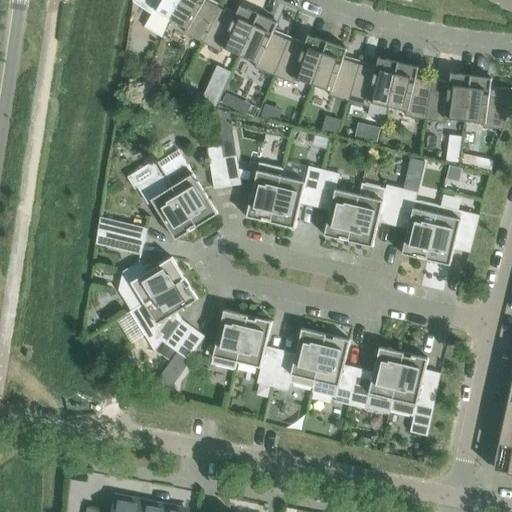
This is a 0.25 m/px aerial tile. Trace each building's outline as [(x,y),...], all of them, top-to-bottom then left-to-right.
[(133,0),(134,1),(152,13),(155,9),(171,19),(181,0),(133,0)] [(181,0),(171,19),(187,28),(184,32),(203,42),(221,8),(206,0),(181,0)] [(223,48),(240,55),(259,14),(240,5),(236,15),(221,8),(203,42),(221,52),(223,48)] [(255,67),(274,75),(289,39),(273,33),(278,23),(259,14),(240,55),(241,56),(257,63),(255,67)] [(312,84),(313,85),(328,42),(308,35),(305,45),(289,39),(274,75),(294,83),(295,79),(312,84)] [(328,42),(313,85),(314,85),(331,91),(329,95),(349,101),(360,63),(344,59),(348,48),(328,42)] [(388,106),(388,107),(399,62),(379,57),(376,68),(360,63),(349,101),(369,107),(370,102),(388,106)] [(399,62),(388,107),(389,107),(406,111),(405,115),(426,119),(433,81),(417,78),(419,67),(399,62)] [(465,121),(466,121),(471,75),(451,73),(449,84),(433,81),(426,119),(446,123),(447,118),(465,121)] [(484,128),(503,130),(511,100),(511,90),(491,89),(492,78),(471,75),(466,121),(484,123),(484,128)] [(149,77),(145,87),(155,91),(159,81),(149,77)] [(216,109),(220,98),(206,92),(201,103),(216,109)] [(227,93),(223,103),(238,110),(242,100),(227,93)] [(214,189),(228,186),(221,146),(208,148),(214,189)] [(221,146),(228,186),(241,184),(237,155),(223,157),(222,146),(221,146)] [(178,149),(158,162),(166,176),(197,227),(218,214),(187,163),(178,149)] [(459,164),(460,155),(448,153),(447,162),(459,164)] [(478,157),(475,166),(491,170),(494,161),(478,157)] [(247,216),(271,222),(282,176),(284,168),(260,162),(247,216)] [(303,195),(318,198),(324,169),(309,166),(306,181),(282,176),(271,222),(295,228),(303,195)] [(324,235),(348,241),(360,193),(336,188),(340,172),(324,169),(318,198),(332,202),(324,235)] [(176,240),(197,227),(166,176),(161,175),(140,188),(149,202),(152,200),(176,240)] [(381,213),(395,217),(403,187),(387,183),(387,187),(363,181),(360,193),(348,241),(373,246),(381,213)] [(402,254),(426,259),(439,205),(416,198),(418,191),(403,187),(395,217),(410,220),(402,254)] [(456,240),(472,244),(480,215),(439,205),(426,259),(450,265),(456,240)] [(148,228),(120,221),(101,217),(99,230),(145,241),(148,228)] [(99,230),(96,244),(113,248),(142,255),(145,241),(99,230)] [(144,303),(185,278),(172,257),(147,272),(140,260),(139,261),(140,263),(125,272),(120,290),(133,310),(131,311),(144,303)] [(175,324),(170,316),(198,299),(185,278),(144,303),(131,311),(156,351),(175,324)] [(235,369),(237,362),(248,315),(224,310),(211,364),(235,369)] [(272,321),(248,315),(237,362),(261,367),(257,383),(273,386),(279,358),(265,354),(272,321)] [(177,352),(194,328),(183,320),(166,344),(177,352)] [(205,336),(194,328),(177,352),(188,360),(205,336)] [(294,361),(279,358),(273,386),(288,390),(290,382),(313,388),(326,334),(302,328),(294,361)] [(326,334),(313,388),(312,392),(336,397),(335,401),(350,405),(357,377),(342,373),(350,340),(326,334)] [(165,344),(159,353),(170,361),(177,352),(165,344)] [(350,405),(366,409),(389,414),(390,410),(404,353),(380,347),(372,380),(357,377),(350,405)] [(428,358),(404,353),(390,410),(414,416),(410,432),(428,436),(443,362),(436,395),(420,392),(428,358)] [(500,441),(499,443),(511,445),(511,423),(504,422),(501,435),(500,441)] [(495,463),(494,470),(502,471),(511,473),(511,445),(499,443),(495,463)] [(187,511),(188,511),(149,504),(149,500),(137,498),(137,501),(116,497),(112,511),(187,511)]
